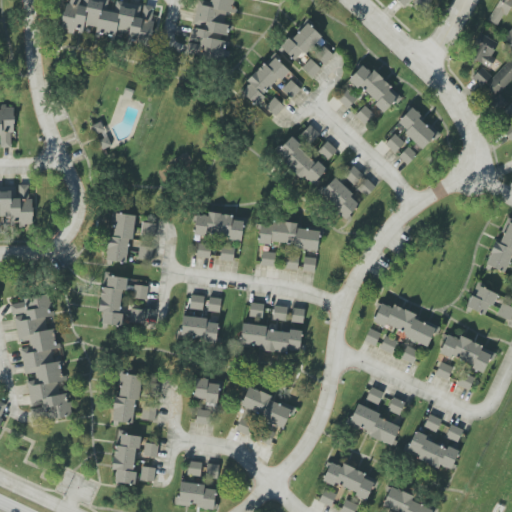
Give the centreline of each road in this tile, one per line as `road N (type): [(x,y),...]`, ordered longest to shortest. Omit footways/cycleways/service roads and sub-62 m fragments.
road 1 (residential): [(472,172),(414,205),(368,255),(342,305),(323,411),(308,441),(245,511)]
road 2 (residential): [(29,0),(42,109),(77,207),(53,245),(0,254)]
road 3 (residential): [(355,0),(455,104),(470,134),(472,172)]
